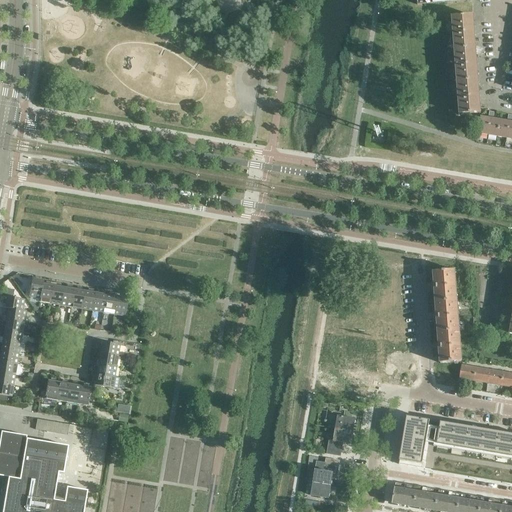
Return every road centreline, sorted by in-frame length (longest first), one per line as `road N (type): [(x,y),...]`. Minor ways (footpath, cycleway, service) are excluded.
road 1 (tertiary): [(0,163),(511,249)]
road 2 (tertiary): [(511,209),(5,121)]
road 3 (residential): [(140,281),(0,258)]
road 4 (residential): [(511,494),(372,471)]
road 5 (residential): [(427,397),(417,265)]
road 6 (tertiary): [(5,121),(18,0)]
